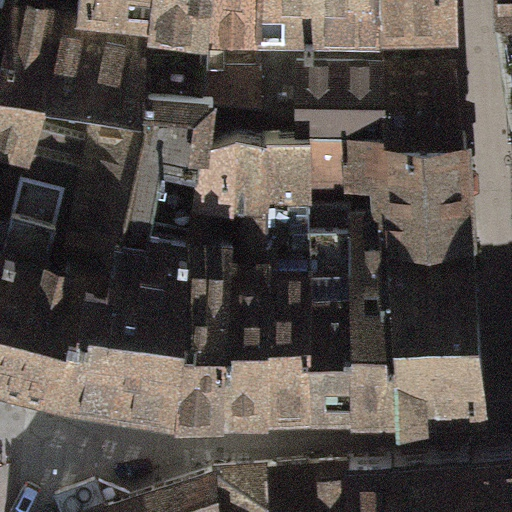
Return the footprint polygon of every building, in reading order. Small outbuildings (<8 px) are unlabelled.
[(0,0),(0,85),(3,76),(14,31),(18,0),(0,0)] [(147,55),(151,31),(47,4),(48,0),(18,0),(14,31),(3,76),(48,89),(96,101),(146,107),(145,77),(147,55)] [(82,0),(155,10),(155,0),(82,0)] [(155,0),(155,10),(151,31),(147,55),(145,77),(207,83),(209,47),(211,3),(211,0),(155,0)] [(211,0),(211,3),(209,47),(207,83),(206,89),(212,89),(265,94),(261,26),(264,0),(211,0)] [(264,0),(261,26),(265,94),(212,89),(207,135),(240,126),(268,126),(314,123),(390,123),(385,19),(384,0),(264,0)] [(384,0),(385,19),(452,19),(452,0),(384,0)] [(452,19),(385,19),(390,123),(390,129),(466,130),(452,19)] [(113,278),(146,107),(96,101),(48,89),(3,76),(0,85),(0,369),(18,374),(66,385),(90,272),(113,278)] [(66,385),(174,402),(190,230),(197,191),(207,135),(212,89),(206,89),(207,83),(145,77),(146,107),(113,278),(90,272),(66,385)] [(268,401),(313,400),(312,193),(310,188),(314,123),(268,126),(268,251),(266,344),(266,386),(268,401)] [(390,123),(314,123),(310,188),(312,193),(356,194),(356,174),(385,174),(385,200),(389,200),(389,231),(475,229),(466,130),(390,129),(390,123)] [(197,191),(235,194),(240,126),(207,135),(197,191)] [(222,400),(268,401),(266,386),(266,344),(268,251),(268,126),(240,126),(235,194),(247,194),(244,251),(231,251),(222,400)] [(389,200),(385,200),(356,200),(356,194),(312,193),(313,400),(399,397),(395,265),(391,265),(389,231),(389,200)] [(487,395),(475,229),(389,231),(391,265),(395,265),(399,397),(487,395)] [(222,400),(231,251),(232,234),(190,230),(174,402),(222,400)] [(511,511),(511,440),(353,453),(353,511),(511,511)] [(353,511),(353,453),(273,458),(276,511),(353,511)] [(215,463),(108,499),(112,511),(276,511),(273,458),(215,463)]
